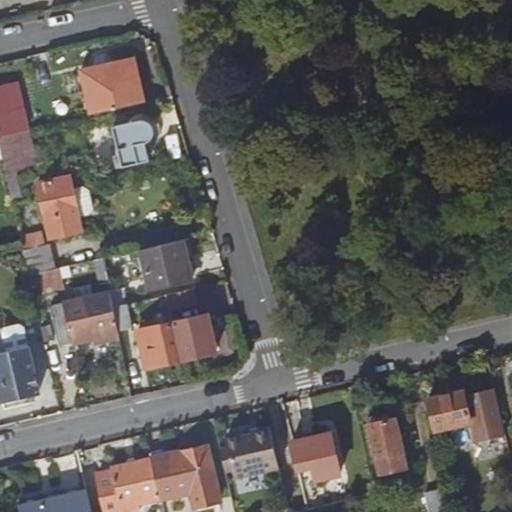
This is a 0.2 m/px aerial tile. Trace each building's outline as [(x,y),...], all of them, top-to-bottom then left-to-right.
[(137,60),(103,68),(104,73),(133,67),(138,87),(143,86),(137,60)] [(147,104),(143,86),(138,87),(133,67),(104,73),(103,68),(84,73),(94,116),(147,104)] [(0,137),(31,131),(20,86),(0,90),(0,137)] [(145,120),(117,127),(126,167),(152,160),(149,144),(152,142),(154,140),(156,137),(157,132),(155,127),(152,123),(145,120)] [(32,131),(31,131),(0,137),(0,141),(10,182),(17,180),(30,177),(24,152),(36,149),(32,131)] [(85,188),(74,191),(71,178),(40,186),(53,239),(84,231),(81,217),(91,214),(94,210),(90,191),(85,188)] [(10,182),(15,205),(22,203),(17,180),(10,182)] [(32,276),(59,270),(53,246),(47,247),(44,235),(23,239),(24,242),(32,276)] [(186,241),(130,254),(132,259),(144,256),(151,289),(194,280),(186,241)] [(32,276),(36,296),(66,289),(62,269),(59,270),(32,276)] [(199,307),(195,290),(169,296),(173,313),(199,307)] [(123,339),(121,331),(117,308),(114,294),(54,308),(63,348),(105,338),(106,343),(123,339)] [(117,308),(121,331),(136,329),(131,305),(117,308)] [(175,325),(183,361),(218,353),(210,317),(175,325)] [(25,325),(0,330),(0,380),(5,401),(41,393),(25,325)] [(148,369),(183,361),(175,325),(140,333),(148,369)] [(496,390),(467,396),(468,400),(453,403),(451,395),(431,399),(438,432),(473,424),(478,444),(507,437),(496,390)] [(467,392),(451,395),(453,403),(468,400),(467,396),(467,392)] [(380,418),(379,416),(371,418),(384,473),(410,467),(399,419),(391,421),(390,416),(380,418)] [(265,473),(276,470),(271,448),(275,442),(271,427),(253,431),(253,434),(228,440),(230,448),(236,472),(238,479),(265,473)] [(294,444),(300,471),(315,468),(318,481),(342,476),(332,435),(294,444)] [(271,448),(276,470),(281,469),(275,442),(271,448)] [(163,498),(163,500),(181,496),(181,498),(186,497),(186,495),(196,493),(199,508),(223,503),(211,447),(154,460),(163,498)] [(229,473),(236,472),(230,448),(223,449),(229,473)] [(141,504),(163,498),(154,460),(116,469),(117,473),(99,477),(106,511),(140,511),(142,511),(141,504)] [(21,505),(22,511),(93,511),(89,490),(56,497),(58,504),(47,506),(46,499),(21,505)] [(426,494),(430,511),(452,511),(447,490),(426,494)] [(56,497),(46,499),(47,506),(58,504),(56,497)]
